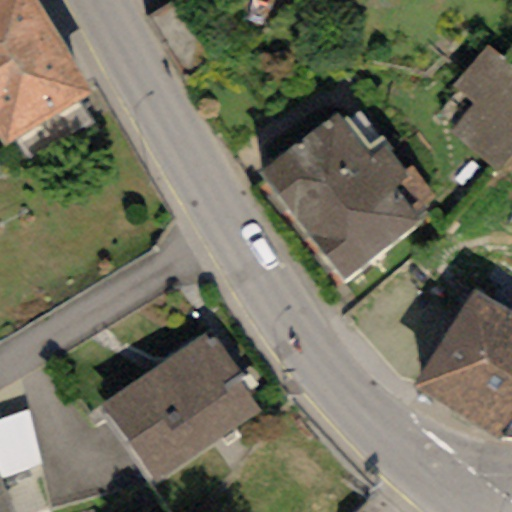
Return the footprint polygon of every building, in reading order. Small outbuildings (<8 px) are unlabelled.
[(36,0),(0,0),(0,141),(3,147),(92,95),(36,0)] [(511,152),(511,70),(486,47),(452,86),(472,103),(449,131),(495,171),(511,152)] [(340,113),(256,175),(339,288),(428,222),(418,209),(434,197),(410,165),(403,170),(361,112),(347,123),(340,113)] [(496,440),(511,416),(511,316),(473,291),(411,384),(496,440)] [(207,341),(203,336),(100,404),(154,483),(261,411),(212,338),(207,341)] [(511,416),(496,440),(511,441),(511,416)] [(0,511),(8,511),(0,489),(0,511)]
